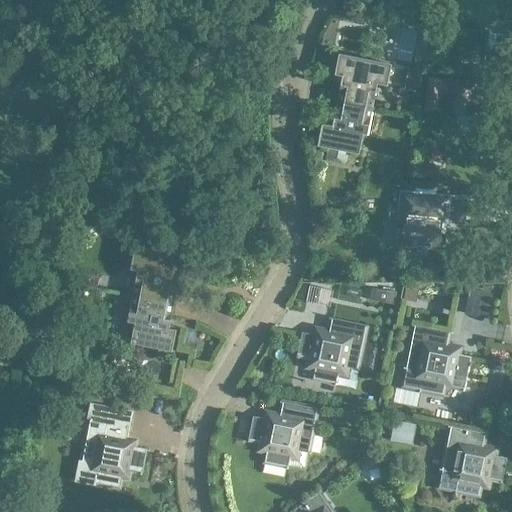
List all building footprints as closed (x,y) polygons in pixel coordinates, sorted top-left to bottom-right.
[(338,101),(373,108),(378,84),(387,85),(392,63),(340,53),(335,73),(343,75),(338,101)] [(420,68),(409,66),(404,88),(416,90),(420,68)] [(451,111),(457,112),(456,122),(459,127),(465,131),(471,132),(477,129),(481,124),(482,110),(485,110),(485,109),(492,108),(493,97),(486,95),(486,94),(481,93),(482,84),(426,78),(423,109),(441,111),(442,95),(457,97),(457,98),(452,99),(451,111)] [(373,108),(338,101),(333,126),(323,124),(318,146),(330,148),(328,158),(329,161),(344,164),(347,162),(349,152),(360,154),(364,133),(368,134),(373,108)] [(443,164),(411,160),(410,174),(441,177),(443,164)] [(41,198),(54,202),(63,175),(50,171),(41,198)] [(416,191),(416,194),(401,193),(399,210),(390,209),(389,223),(403,224),(401,246),(440,250),(442,224),(465,226),(468,199),(434,196),(434,192),(416,191)] [(135,297),(176,304),(181,276),(174,275),(177,256),(136,249),(132,271),(139,272),(135,297)] [(81,285),(97,288),(100,276),(84,273),(81,285)] [(97,288),(81,285),(79,298),(95,300),(97,288)] [(372,288),(369,301),(392,306),(395,292),(372,288)] [(403,300),(415,303),(418,291),(406,289),(403,300)] [(470,291),(466,310),(484,314),(488,295),(470,291)] [(176,304),(135,297),(131,323),(138,324),(134,344),(176,351),(179,330),(172,328),(176,304)] [(356,370),(360,370),(369,325),(330,317),(327,330),(320,329),(319,336),(302,332),(297,358),(309,360),(308,367),(315,368),(313,379),(352,387),(356,370)] [(419,390),(442,394),(444,385),(452,387),(453,380),(465,382),(470,357),(454,354),(455,348),(448,346),(451,333),(412,325),(403,369),(406,369),(403,385),(419,389),(419,390)] [(308,453),(312,453),(320,408),(280,401),(278,414),(271,412),(269,419),(253,417),(249,443),(260,445),(259,451),(267,453),(265,462),(305,469),(308,453)] [(131,473),(142,475),(147,450),(132,447),(133,439),(128,438),(131,425),(88,417),(80,461),(84,462),(80,479),(97,482),(96,484),(119,489),(121,478),(130,479),(131,473)] [(481,486),(488,488),(491,483),(502,485),(507,459),(491,456),(492,449),(485,447),(488,434),(448,427),(440,470),(443,471),(440,487),(454,490),(453,492),(479,497),(481,486)] [(325,511),(314,496),(292,511),(325,511)]
